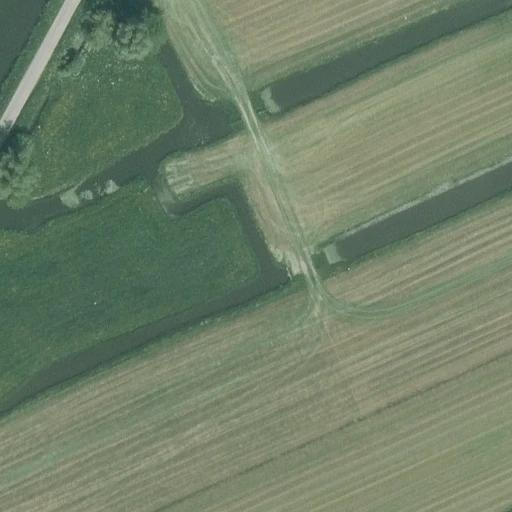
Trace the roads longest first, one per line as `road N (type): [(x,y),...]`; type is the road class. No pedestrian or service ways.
road 1 (track): [(313,294),(243,108),(174,0)]
road 2 (unclassified): [(0,138),(76,0)]
